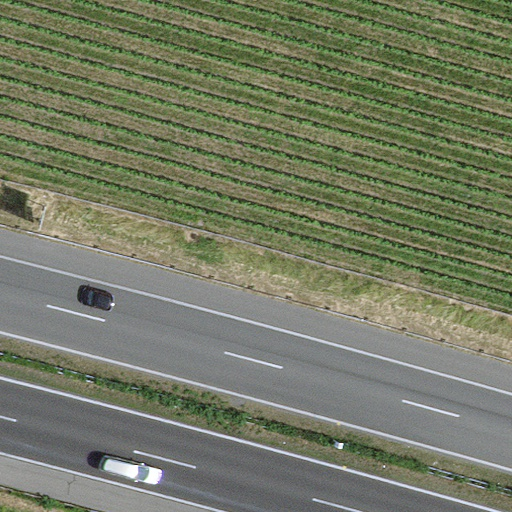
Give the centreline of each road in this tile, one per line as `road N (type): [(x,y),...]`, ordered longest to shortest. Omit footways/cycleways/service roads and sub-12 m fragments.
road 1 (motorway): [(511,428),(0,290)]
road 2 (motorway): [(0,414),(370,511)]
